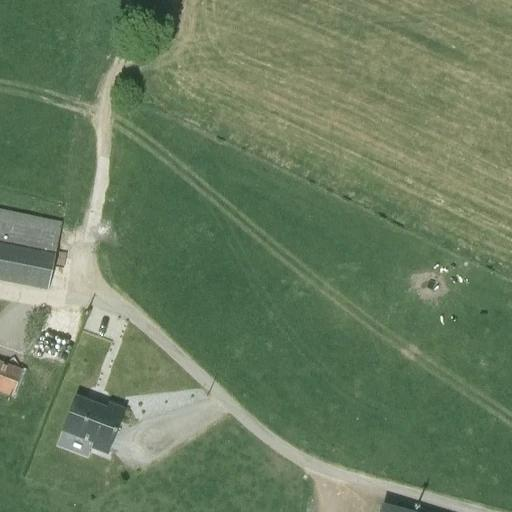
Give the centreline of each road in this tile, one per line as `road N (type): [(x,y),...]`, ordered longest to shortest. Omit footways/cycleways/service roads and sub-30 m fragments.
road 1 (unclassified): [(488,511),(324,466),(269,435),(99,287),(91,243)]
road 2 (track): [(93,208),(129,0)]
